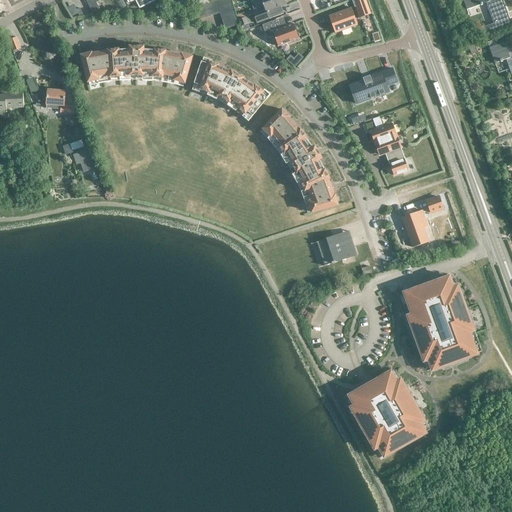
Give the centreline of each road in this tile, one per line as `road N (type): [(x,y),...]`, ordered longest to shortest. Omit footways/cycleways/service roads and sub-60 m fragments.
road 1 (residential): [(292,89),(257,64),(184,34),(110,32),(66,43)]
road 2 (secondary): [(497,244),(422,38)]
road 3 (residential): [(497,244),(375,281),(365,299)]
road 4 (residential): [(364,208),(332,140),(292,89)]
